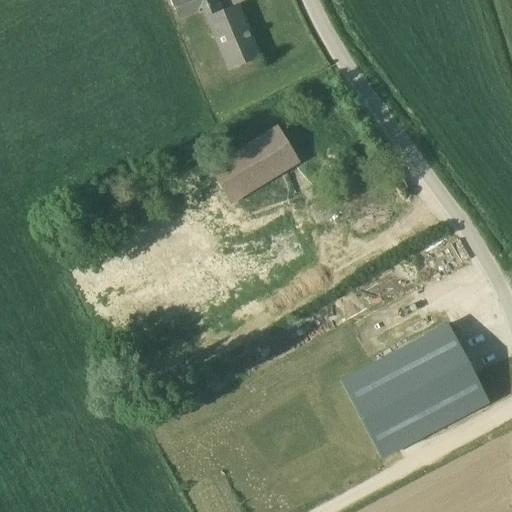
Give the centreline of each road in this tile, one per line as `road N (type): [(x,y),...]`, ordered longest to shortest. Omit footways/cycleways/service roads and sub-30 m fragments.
road 1 (unclassified): [(511,317),(461,223),(342,60),(310,0)]
road 2 (track): [(318,511),(511,408)]
